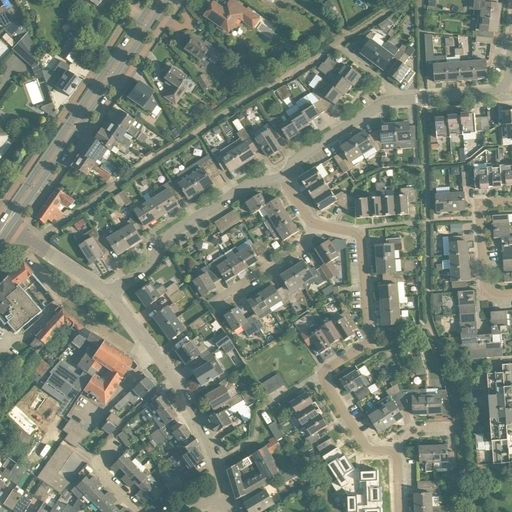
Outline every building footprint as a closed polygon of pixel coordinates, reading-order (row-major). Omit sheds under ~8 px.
[(232,0),(228,0),(222,10),(212,3),(203,16),(228,34),(238,20),(252,30),(260,19),(232,0)] [(473,17),(479,17),(499,20),(501,5),(494,4),(494,0),(470,0),(470,2),(474,3),(473,17)] [(330,10),(334,6),(328,1),(324,5),(330,10)] [(0,14),(0,20),(3,26),(12,21),(6,11),(0,14)] [(498,33),(499,20),(479,17),(478,25),(476,25),(475,36),(493,38),(494,33),(498,33)] [(3,31),(10,38),(11,37),(18,44),(27,34),(22,19),(12,23),(3,31)] [(361,54),(372,62),(385,44),(375,36),(371,32),(366,36),(359,46),(364,50),(361,54)] [(18,44),(17,45),(12,50),(31,68),(35,79),(42,76),(27,34),(18,44)] [(433,50),(433,36),(425,35),(425,50),(426,50),(433,50)] [(85,45),(72,36),(58,55),(71,64),(85,45)] [(221,55),(203,43),(201,45),(191,38),(184,48),(200,59),(205,53),(207,54),(206,55),(210,58),(208,61),(214,65),(221,55)] [(390,63),(394,66),(404,53),(407,49),(402,45),(399,50),(387,42),(385,44),(372,62),(384,71),(390,63)] [(409,57),(404,53),(394,66),(388,74),(400,83),(403,80),(408,83),(415,73),(404,65),(409,57)] [(448,82),(447,63),(446,58),(446,55),(440,56),(441,64),(434,64),(435,78),(435,83),(448,82)] [(80,81),(66,71),(69,66),(62,61),(62,62),(56,58),(50,67),(50,69),(50,72),(41,71),(49,93),(54,86),(68,97),(80,81)] [(340,67),(329,59),(328,58),(324,64),(333,71),(336,72),(340,67)] [(473,61),(474,80),(488,79),(486,60),(473,61)] [(461,81),(474,80),(473,61),(460,62),(461,81)] [(447,63),(448,82),(461,81),(460,62),(447,63)] [(322,63),(318,69),(329,77),(333,71),(324,64),(322,63)] [(348,66),(341,76),(353,86),(354,88),(362,76),(348,66)] [(182,83),(181,82),(185,76),(171,67),(168,72),(167,71),(162,78),(166,80),(164,83),(170,87),(162,98),(175,106),(187,88),(181,84),(182,83)] [(203,89),(209,85),(202,75),(196,79),(203,89)] [(331,85),(343,96),(345,97),(353,86),(341,76),(339,75),(331,85)] [(343,96),(331,85),(329,84),(329,85),(322,80),(315,90),(312,94),(318,101),(327,110),(327,109),(332,103),(335,106),(343,96)] [(150,114),(155,107),(150,103),(151,101),(147,99),(152,93),(138,82),(127,98),(150,114)] [(284,86),(276,91),(282,101),(291,96),(284,86)] [(223,95),(217,100),(220,104),(226,100),(223,95)] [(300,110),(309,123),(320,116),(319,115),(327,110),(318,101),(312,105),(310,101),(299,109),(300,110)] [(46,125),(50,119),(52,123),(56,116),(52,104),(41,107),(40,110),(48,115),(42,123),(46,125)] [(289,117),(290,119),(299,131),(310,124),(309,123),(300,110),(289,117)] [(496,110),(489,111),(490,120),(498,119),(496,110)] [(499,126),(508,126),(511,125),(511,110),(503,112),(503,119),(499,120),(499,126)] [(111,122),(125,133),(141,144),(146,137),(131,126),(134,121),(119,111),(111,122)] [(245,117),(241,112),(236,116),(240,121),(245,117)] [(300,133),(299,131),(290,119),(289,117),(286,113),(277,118),(267,118),(270,123),(279,138),(284,135),(288,141),(300,133)] [(478,132),(482,132),(481,118),(475,118),(475,114),(461,115),(463,136),(463,133),(471,132),(471,134),(476,133),(476,132),(478,132)] [(463,136),(461,115),(461,117),(449,118),(450,138),(450,135),(458,135),(458,136),(463,136)] [(450,138),(449,118),(448,118),(448,119),(435,120),(436,124),(430,124),(432,143),(438,143),(437,138),(445,137),(445,138),(450,138)] [(232,123),(239,133),(237,134),(239,138),(238,140),(231,145),(243,165),(248,162),(255,157),(252,153),(257,150),(252,142),(248,136),(244,130),(237,120),(232,123)] [(104,132),(129,150),(127,149),(131,144),(121,137),(125,133),(111,122),(104,132)] [(253,134),(257,139),(252,142),(257,150),(262,147),(268,158),(281,149),(275,140),(279,138),(270,123),(253,134)] [(408,124),(395,125),(397,150),(415,149),(415,126),(409,127),(408,124)] [(381,151),(397,150),(395,125),(381,126),(381,129),(373,132),(378,144),(381,151)] [(511,125),(508,126),(509,139),(503,139),(503,145),(511,144),(511,125)] [(175,129),(169,133),(173,139),(179,135),(175,129)] [(126,155),(129,150),(104,132),(100,130),(94,140),(108,150),(111,145),(126,155)] [(353,140),(363,156),(375,149),(377,153),(381,151),(378,144),(373,132),(367,136),(365,132),(353,140)] [(94,140),(91,138),(79,155),(92,162),(99,168),(110,175),(115,169),(104,161),(101,159),(107,150),(108,150),(94,140)] [(363,156),(353,140),(341,147),(343,151),(338,154),(346,165),(349,171),(355,167),(352,163),(363,156)] [(215,148),(210,151),(215,158),(223,172),(228,168),(231,173),(238,168),(243,165),(231,145),(218,153),(215,148)] [(338,154),(333,157),(340,168),(346,165),(338,154)] [(79,155),(71,167),(86,176),(92,168),(99,173),(99,175),(107,181),(111,176),(110,175),(99,168),(92,162),(79,155)] [(213,185),(210,181),(221,175),(211,159),(189,173),(201,192),(213,185)] [(474,171),(473,160),(467,164),(468,172),(469,186),(476,185),(476,190),(489,189),(489,188),(487,171),(479,171),(479,170),(474,171)] [(344,174),(349,171),(346,165),(340,168),(344,174)] [(500,166),(500,168),(502,185),(511,184),(511,166),(505,167),(505,166),(501,166),(500,166)] [(323,179),(316,167),(299,178),(307,190),(329,176),(329,175),(323,179)] [(502,185),(500,168),(493,169),(493,168),(487,168),(487,171),(489,188),(502,187),(502,185)] [(189,173),(172,183),(181,198),(182,199),(187,196),(189,200),(201,192),(189,173)] [(330,190),(327,185),(332,181),(329,176),(307,190),(314,201),(330,190)] [(149,184),(146,179),(141,183),(144,187),(149,184)] [(181,198),(172,183),(171,182),(155,192),(168,213),(179,206),(176,202),(181,198)] [(394,197),(387,197),(386,191),(385,191),(384,183),(380,183),(381,192),(381,198),(383,217),(396,216),(394,197)] [(416,203),(416,188),(406,189),(401,189),(402,196),(394,197),(396,216),(409,215),(408,203),(416,203)] [(51,222),(53,220),(56,222),(63,214),(57,209),(60,204),(67,209),(73,202),(74,201),(69,198),(55,189),(35,218),(44,224),(47,219),(51,222)] [(334,197),(330,190),(314,201),(321,212),(335,204),(342,208),(349,196),(342,192),(334,197)] [(132,203),(124,191),(119,195),(125,205),(126,206),(132,203)] [(154,193),(157,197),(146,203),(156,220),(168,213),(155,192),(154,193)] [(74,201),(73,202),(75,204),(80,198),(73,193),(69,198),(74,201)] [(253,215),(263,208),(268,205),(261,194),(246,203),(253,215)] [(450,195),(451,212),(465,211),(464,194),(450,195)] [(119,195),(113,198),(119,208),(125,205),(119,195)] [(451,212),(450,195),(436,196),(437,213),(451,212)] [(355,200),(349,196),(342,208),(348,211),(349,209),(355,208),(357,219),(370,218),(369,199),(355,200)] [(383,217),(381,198),(380,198),(369,199),(370,218),(383,217)] [(278,199),(268,205),(263,208),(267,215),(262,219),(264,223),(270,219),(285,210),(278,199)] [(145,227),(156,220),(146,203),(134,211),(145,227)] [(241,221),(235,210),(230,213),(236,224),(241,221)] [(274,226),(269,230),(264,233),(267,237),(271,234),(277,230),(292,221),(285,210),(270,219),(274,226)] [(236,224),(230,213),(225,216),(231,227),(236,224)] [(510,237),(509,215),(492,216),(494,239),(501,238),(510,237)] [(231,227),(225,216),(219,220),(226,230),(231,227)] [(226,230),(219,220),(214,223),(221,233),(226,230)] [(126,227),(119,231),(130,248),(142,241),(131,224),(129,221),(124,225),(126,227)] [(274,239),(280,235),(284,241),(299,232),(292,221),(277,230),(271,234),(274,239)] [(461,225),(450,225),(450,233),(462,232),(461,225)] [(94,229),(77,240),(92,263),(109,252),(100,238),(99,236),(99,237),(94,229)] [(118,255),(130,248),(119,231),(108,238),(105,233),(99,236),(100,238),(109,252),(114,249),(118,255)] [(448,237),(450,256),(468,255),(467,242),(464,242),(463,236),(448,237)] [(511,237),(510,237),(501,238),(503,261),(511,259),(511,237)] [(376,246),(377,261),(394,259),(393,252),(402,251),(401,238),(386,239),(387,245),(376,246)] [(256,243),(263,254),(268,250),(261,239),(256,243)] [(329,281),(339,274),(331,261),(338,257),(329,242),(316,250),(325,264),(320,268),(329,281)] [(256,243),(239,254),(248,268),(259,261),(257,257),(263,254),(256,243)] [(237,275),(248,268),(239,254),(235,247),(232,249),(236,256),(228,260),(237,275)] [(237,275),(228,260),(225,255),(208,265),(218,281),(223,278),(226,282),(237,275)] [(451,269),(469,268),(468,255),(450,256),(451,269)] [(383,275),(383,281),(398,279),(403,279),(402,272),(395,273),(394,259),(377,261),(379,275),(383,275)] [(511,282),(511,259),(503,261),(504,275),(504,283),(511,282)] [(304,262),(292,269),(302,284),(308,281),(311,285),(316,282),(318,286),(324,282),(315,267),(309,271),(304,262)] [(0,322),(1,322),(4,326),(6,324),(12,330),(11,331),(15,335),(20,330),(40,312),(22,290),(25,287),(21,283),(32,273),(24,263),(7,276),(8,277),(0,284),(0,322)] [(213,284),(218,281),(208,265),(206,267),(196,273),(200,278),(193,282),(203,297),(216,289),(213,284)] [(452,289),(467,288),(466,282),(470,281),(469,268),(451,269),(452,289)] [(289,302),(290,304),(298,317),(303,314),(295,301),(296,300),(294,296),(299,293),(296,288),(302,284),(292,269),(281,277),(286,285),(280,288),(289,302)] [(399,298),(398,279),(383,281),(384,286),(379,287),(380,293),(379,294),(379,299),(380,299),(380,300),(399,298)] [(146,307),(165,294),(169,299),(180,290),(175,283),(166,289),(163,285),(156,290),(151,284),(137,294),(146,307)] [(284,305),(289,302),(280,288),(276,291),(273,286),(261,294),(270,309),(282,302),(284,305)] [(180,290),(169,299),(174,305),(185,297),(180,290)] [(458,292),(459,315),(476,314),(475,291),(458,292)] [(270,309),(261,294),(249,302),(256,313),(251,316),(259,330),(265,326),(259,317),(270,309)] [(400,311),(399,298),(380,300),(381,306),(380,306),(380,312),(381,312),(381,313),(400,311)] [(61,304),(35,333),(45,342),(64,320),(70,326),(77,318),(61,304)] [(162,329),(177,318),(169,307),(154,318),(162,329)] [(248,337),(259,330),(251,316),(246,320),(238,308),(225,317),(234,331),(241,326),(248,337)] [(333,325),(342,339),(344,342),(355,335),(353,331),(358,328),(348,311),(339,315),(342,320),(333,325)] [(401,331),(400,311),(381,313),(382,320),(381,320),(381,325),(382,325),(382,326),(387,326),(387,332),(401,331)] [(492,335),(501,335),(508,334),(507,311),(490,313),(492,335)] [(478,336),(476,314),(459,315),(461,338),(478,336)] [(200,317),(188,326),(193,332),(204,324),(200,317)] [(177,318),(162,329),(171,341),(186,330),(177,318)] [(331,321),(320,328),(321,330),(332,347),(333,349),(337,346),(335,342),(342,339),(333,325),(331,321)] [(301,335),(308,346),(314,342),(320,354),(332,347),(321,330),(320,328),(318,326),(317,327),(314,325),(310,328),(310,331),(308,332),(308,331),(301,335)] [(83,329),(76,337),(84,342),(85,341),(91,345),(76,367),(83,371),(104,341),(83,329)] [(230,340),(224,332),(213,340),(219,348),(230,340)] [(421,344),(428,341),(425,333),(418,336),(421,344)] [(492,335),(484,336),(487,359),(503,357),(501,335),(492,335)] [(186,365),(207,349),(198,336),(177,352),(186,365)] [(484,336),(478,336),(461,338),(462,347),(469,347),(470,360),(487,359),(484,336)] [(122,378),(133,361),(104,341),(83,371),(92,377),(82,391),(105,406),(123,379),(122,378)] [(220,366),(212,353),(201,362),(204,367),(194,373),(203,387),(224,373),(220,366)] [(66,397),(80,377),(67,369),(69,366),(60,360),(49,373),(51,375),(45,382),(66,397)] [(511,364),(503,365),(503,373),(487,374),(493,465),(510,463),(510,471),(511,471),(511,364)] [(353,391),(356,396),(368,388),(373,386),(367,377),(362,375),(358,370),(341,381),(349,394),(353,391)] [(285,385),(284,385),(278,374),(272,378),(279,389),(285,385)] [(140,399),(154,386),(153,385),(154,384),(151,381),(149,381),(146,377),(114,407),(119,413),(129,402),(133,406),(140,399)] [(234,387),(229,378),(217,385),(220,389),(207,397),(214,410),(221,406),(223,407),(224,407),(226,406),(228,406),(230,408),(244,400),(249,407),(261,400),(257,393),(255,394),(253,392),(252,392),(250,391),(249,392),(240,396),(239,395),(232,399),(227,391),(234,387)] [(267,381),(274,392),(279,389),(272,378),(267,381)] [(267,381),(262,385),(268,395),(274,392),(267,381)] [(378,404),(381,409),(391,426),(403,418),(398,409),(404,405),(400,391),(398,384),(392,387),(386,392),(389,397),(378,404)] [(356,396),(359,401),(360,402),(372,394),(368,388),(356,396)] [(400,391),(404,405),(405,409),(406,409),(411,409),(411,411),(413,410),(413,415),(428,414),(427,397),(427,389),(400,391)] [(427,397),(428,414),(442,414),(442,408),(451,408),(446,390),(438,391),(438,397),(427,397)] [(295,400),(292,394),(281,401),(285,407),(290,404),(297,414),(312,405),(314,404),(307,392),(295,400)] [(144,408),(145,409),(152,419),(169,406),(161,396),(144,408)] [(225,411),(209,420),(217,433),(233,424),(229,417),(238,412),(244,423),(250,421),(251,411),(249,407),(244,400),(230,408),(225,411)] [(302,427),(304,426),(321,414),(322,414),(320,409),(316,411),(312,405),(297,414),(295,415),(302,427)] [(169,406),(152,419),(160,429),(177,417),(169,406)] [(379,433),(391,426),(381,409),(369,417),(379,433)] [(101,429),(109,435),(121,420),(111,413),(105,421),(106,422),(101,429)] [(328,426),(321,414),(304,426),(311,436),(305,440),(309,446),(320,439),(316,434),(328,426)] [(62,431),(67,435),(75,424),(70,420),(62,431)] [(264,473),(269,482),(282,475),(271,455),(281,449),(277,441),(284,437),(275,422),(268,426),(275,438),(268,441),(270,445),(248,458),(251,464),(257,461),(263,474),(264,473)] [(67,435),(73,438),(80,427),(75,424),(67,435)] [(190,435),(183,425),(172,432),(169,429),(153,441),(157,446),(165,439),(168,441),(173,448),(175,446),(179,444),(190,435)] [(23,460),(33,441),(15,426),(5,443),(0,439),(0,453),(1,453),(15,464),(16,464),(21,458),(23,460)] [(80,427),(73,438),(78,442),(85,431),(80,427)] [(169,428),(161,434),(158,430),(149,436),(153,441),(169,429),(169,428)] [(85,431),(78,442),(79,443),(78,443),(83,446),(91,434),(85,431)] [(131,443),(123,432),(117,436),(126,447),(131,443)] [(78,442),(73,438),(67,435),(63,440),(75,448),(78,443),(79,443),(78,442)] [(170,464),(172,463),(197,445),(195,442),(195,440),(193,437),(192,437),(190,435),(179,444),(175,446),(173,448),(174,448),(175,447),(179,451),(167,460),(170,464)] [(320,452),(328,447),(330,450),(337,446),(332,438),(317,448),(320,452)] [(491,442),(478,443),(478,451),(492,450),(491,442)] [(152,449),(148,444),(143,448),(147,453),(152,449)] [(60,445),(56,450),(68,459),(72,453),(60,445)] [(197,445),(172,463),(176,468),(172,470),(177,477),(202,459),(198,453),(198,452),(197,449),(195,449),(194,448),(197,446),(197,445)] [(434,470),(442,469),(455,469),(454,452),(448,453),(447,445),(444,445),(445,446),(434,447),(434,463),(434,470)] [(434,463),(434,447),(419,448),(420,463),(423,463),(423,466),(426,466),(426,472),(434,471),(434,470),(434,463)] [(336,492),(342,488),(347,496),(347,511),(381,511),(381,488),(378,488),(378,471),(356,472),(345,455),(343,456),(338,448),(323,457),(337,480),(331,484),(336,492)] [(56,450),(53,456),(64,464),(68,459),(56,450)] [(312,450),(306,454),(309,459),(316,455),(312,450)] [(118,469),(121,472),(131,463),(123,455),(109,468),(114,473),(118,469)] [(53,456),(49,461),(60,469),(64,464),(53,456)] [(231,484),(241,478),(239,472),(251,464),(248,458),(227,471),(231,484)] [(57,475),(60,469),(49,461),(45,467),(57,475)] [(131,463),(121,472),(124,475),(120,479),(125,483),(138,470),(131,463)] [(0,488),(3,484),(6,479),(11,482),(21,468),(16,464),(15,464),(10,472),(5,469),(2,474),(0,472),(0,488)] [(54,489),(62,478),(57,475),(45,467),(37,478),(42,482),(48,486),(53,489),(54,489)] [(292,470),(296,477),(300,475),(296,467),(292,470)] [(16,486),(26,471),(21,468),(11,482),(16,486)] [(137,487),(149,475),(150,474),(146,470),(142,474),(138,470),(125,483),(129,488),(134,484),(137,487)] [(241,478),(231,484),(236,500),(244,497),(248,495),(263,486),(269,482),(264,473),(263,474),(243,484),(241,478)] [(137,500),(139,498),(140,499),(156,483),(149,475),(137,487),(140,490),(133,496),(137,500)] [(78,499),(83,494),(97,480),(93,476),(88,481),(85,477),(70,492),(78,499)] [(69,483),(62,478),(54,489),(60,494),(69,483)] [(102,485),(97,480),(83,494),(91,502),(100,493),(97,490),(102,485)] [(161,493),(166,489),(158,481),(156,483),(140,499),(145,503),(149,499),(152,503),(161,493)] [(38,500),(48,486),(42,482),(39,486),(40,487),(33,496),(33,497),(38,500)] [(175,492),(168,482),(164,484),(171,495),(172,495),(175,493),(175,492)] [(50,494),(53,489),(48,486),(38,500),(43,503),(47,498),(50,494)] [(260,511),(274,504),(263,486),(248,495),(251,500),(245,504),(249,511),(260,511)] [(435,488),(418,489),(418,494),(413,495),(413,497),(414,497),(415,507),(432,507),(433,507),(433,497),(440,497),(439,487),(435,488)] [(21,496),(16,493),(12,490),(3,505),(12,511),(21,496)] [(104,496),(100,493),(91,502),(99,510),(112,496),(108,492),(104,496)] [(13,511),(23,511),(30,502),(21,496),(12,511),(13,511)] [(99,510),(101,511),(111,511),(115,508),(113,505),(117,501),(112,496),(99,510)] [(77,499),(72,508),(68,511),(76,511),(77,511),(82,504),(77,499)] [(50,511),(52,509),(43,503),(39,508),(36,511),(50,511)] [(68,511),(72,508),(67,504),(64,509),(56,503),(52,509),(50,511),(68,511)]
